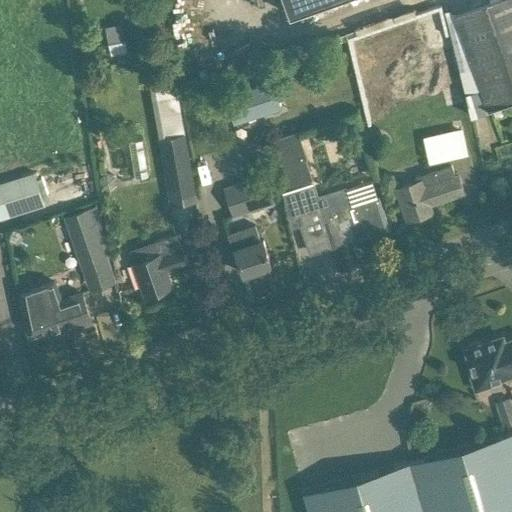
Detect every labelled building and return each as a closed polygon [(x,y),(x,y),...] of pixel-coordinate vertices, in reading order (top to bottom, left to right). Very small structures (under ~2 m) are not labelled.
[(286,0),(288,3),(291,12),(326,0),(286,0)] [(511,0),(485,0),(457,10),(483,85),(464,92),(468,112),(469,114),(511,99),(511,0)] [(109,52),(127,51),(124,21),(107,23),(109,52)] [(159,137),(170,196),(171,204),(196,200),(195,191),(185,132),(175,79),(168,81),(156,83),(158,97),(152,98),(159,137)] [(271,80),(225,96),(234,123),(281,107),(271,80)] [(461,128),(434,135),(440,159),(467,152),(461,128)] [(283,188),(313,179),(299,129),(271,139),(283,188)] [(456,175),(452,164),(415,175),(417,180),(398,186),(402,200),(408,219),(433,211),(431,203),(466,192),(460,174),(456,175)] [(0,218),(45,203),(33,169),(0,180),(0,218)] [(234,214),(275,200),(266,174),(226,187),(234,214)] [(317,195),(313,183),(294,189),(304,220),(302,221),(311,250),(388,226),(378,196),(352,205),(345,185),(317,195)] [(98,202),(66,213),(70,226),(83,265),(107,257),(95,220),(103,217),(98,202)] [(260,236),(255,223),(228,232),(238,262),(240,261),(244,272),(272,263),(263,235),(260,236)] [(139,275),(146,294),(172,285),(166,268),(188,261),(182,246),(177,232),(155,239),(156,241),(159,252),(136,260),(134,261),(139,275)] [(91,316),(84,297),(82,291),(61,298),(54,280),(38,286),(23,292),(24,296),(21,297),(29,336),(45,331),(47,335),(71,326),(70,323),(91,316)] [(511,337),(505,340),(503,334),(482,342),(479,339),(470,342),(469,346),(466,347),(474,372),(471,373),(476,389),(495,382),(494,379),(511,372),(511,337)] [(511,395),(496,400),(501,419),(511,416),(511,395)] [(310,511),(511,511),(511,429),(304,489),(310,511)] [(30,511),(47,511),(48,495),(30,495),(30,511)]
